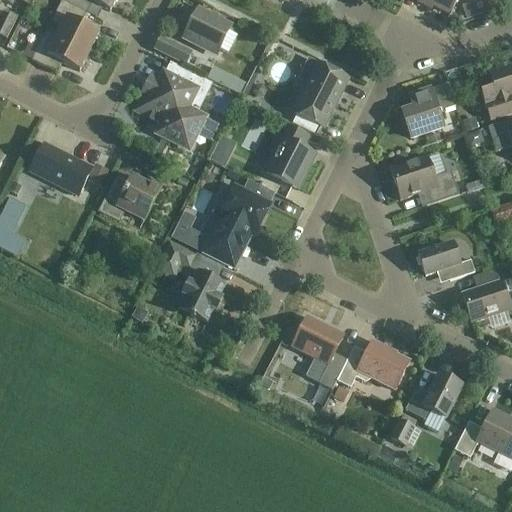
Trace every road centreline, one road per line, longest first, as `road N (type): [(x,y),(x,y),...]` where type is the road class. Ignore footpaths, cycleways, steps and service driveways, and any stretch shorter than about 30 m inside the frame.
road 1 (residential): [(0,86),(69,123),(90,121),(152,0)]
road 2 (residential): [(385,314),(391,292),(343,167)]
road 3 (residential): [(511,380),(385,314)]
road 4 (residential): [(343,167),(405,39)]
